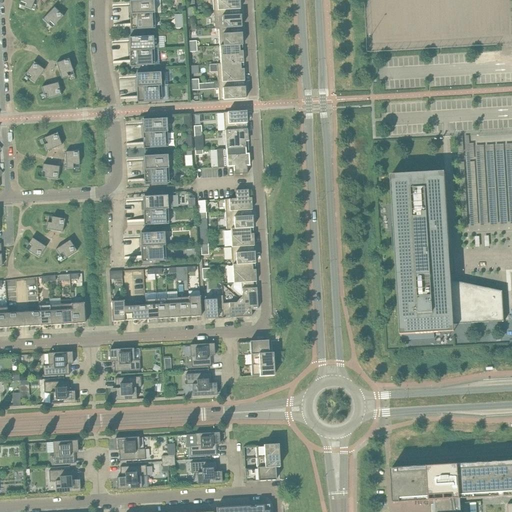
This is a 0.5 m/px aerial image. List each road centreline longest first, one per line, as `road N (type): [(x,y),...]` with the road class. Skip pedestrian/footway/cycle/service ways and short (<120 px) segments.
road 1 (tertiary): [(301,0),(317,389)]
road 2 (tertiary): [(346,387),(317,0)]
road 3 (residential): [(247,0),(263,328)]
road 4 (residential): [(0,425),(223,413)]
road 5 (residential): [(109,188),(118,142),(101,63),(100,0)]
road 6 (tertiary): [(353,424),(389,413),(511,406)]
road 7 (tertiary): [(511,389),(352,392)]
road 8 (residential): [(89,340),(228,332)]
road 9 (residential): [(99,501),(238,493)]
road 10 (residential): [(0,59),(7,198)]
